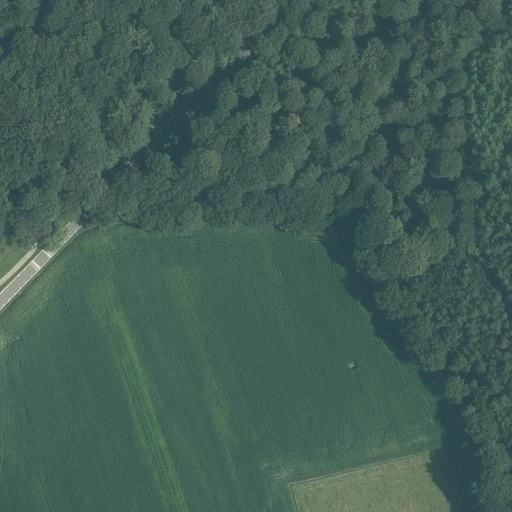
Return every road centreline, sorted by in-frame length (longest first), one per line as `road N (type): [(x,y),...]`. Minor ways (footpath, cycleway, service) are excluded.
road 1 (tertiary): [(121,178),(307,0)]
road 2 (tertiary): [(0,302),(121,178)]
